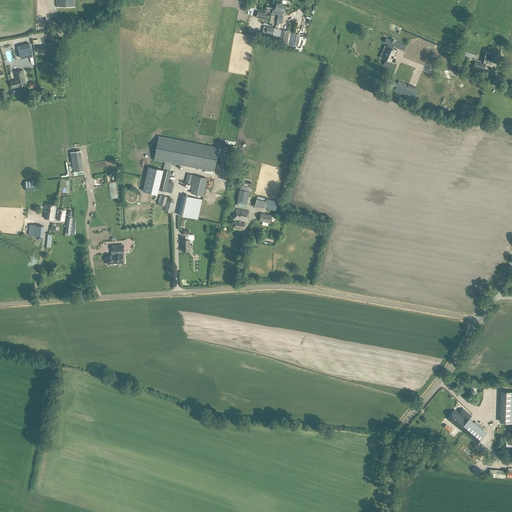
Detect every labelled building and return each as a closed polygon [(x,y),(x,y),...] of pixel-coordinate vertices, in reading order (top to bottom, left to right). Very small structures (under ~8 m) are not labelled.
[(267,7),(266,12),(271,13),(278,14),(279,11),(280,11),(282,5),(276,3),(275,10),(272,9),(272,8),(267,7)] [(279,11),(278,14),(276,22),(281,23),(286,6),(282,5),(280,11),(279,11)] [(264,19),(267,20),(268,14),(257,11),(255,18),(264,19)] [(274,28),(267,27),(266,33),(273,35),(274,28)] [(292,32),(282,30),(279,42),(289,44),(292,32)] [(266,33),(262,32),(261,38),(271,40),(273,35),(266,33)] [(29,39),(17,42),(21,59),(33,55),(29,39)] [(38,46),(38,53),(44,53),(44,52),(47,52),(47,55),(55,55),(55,43),(53,43),(47,43),(47,47),(45,47),(45,46),(38,46)] [(389,45),(388,48),(384,58),(391,61),(395,51),(393,50),(394,47),(389,45)] [(9,60),(17,57),(13,46),(5,49),(9,60)] [(476,55),(460,50),(459,54),(475,59),(476,55)] [(482,57),(481,58),(483,58),(482,62),(486,63),(487,59),(491,60),(492,53),(484,51),(483,57),(482,57)] [(492,53),(491,60),(490,61),(498,63),(500,54),(492,53)] [(27,85),(23,70),(15,73),(16,80),(11,82),(13,88),(27,85)] [(399,81),(395,90),(414,98),(417,89),(399,81)] [(152,148),(150,160),(181,164),(181,167),(185,168),(185,166),(201,168),(201,170),(212,171),(215,145),(156,137),(155,148),(152,148)] [(72,163),(82,161),(80,151),(70,152),(72,163)] [(158,169),(149,167),(143,191),(152,194),(158,169)] [(163,170),(159,190),(166,192),(168,183),(171,172),(163,170)] [(207,178),(188,173),(185,182),(191,184),(190,188),(192,189),(191,193),(203,196),(207,178)] [(73,183),(75,190),(87,187),(86,182),(83,183),(83,180),(73,183)] [(34,181),(25,182),(26,191),(35,190),(34,181)] [(237,203),(247,205),(250,193),(240,191),(237,203)] [(75,205),(82,202),(83,204),(88,201),(85,194),(73,199),(75,205)] [(183,195),(179,215),(197,219),(201,198),(183,195)] [(257,199),(255,206),(264,208),(266,202),(257,199)] [(174,203),(167,201),(164,211),(172,213),(174,203)] [(44,218),(54,219),(57,205),(46,203),(44,218)] [(112,226),(110,211),(112,210),(112,207),(99,209),(102,228),(112,226)] [(56,220),(64,221),(66,210),(58,209),(56,220)] [(235,222),(234,229),(244,230),(245,223),(241,222),(241,221),(247,222),(249,212),(236,210),(234,220),(240,221),(239,222),(235,222)] [(260,221),(269,222),(270,223),(272,216),(261,214),(260,221)] [(36,225),(34,236),(43,237),(44,226),(36,225)] [(185,235),(185,240),(182,240),(182,251),(190,251),(190,240),(189,240),(189,235),(190,235),(190,231),(183,231),(183,235),(185,235)] [(114,251),(115,255),(107,255),(108,264),(123,263),(122,254),(121,254),(121,251),(124,251),(124,245),(112,246),(113,251),(114,251)] [(511,392),(502,392),(501,422),(511,422),(511,392)] [(460,413),(455,410),(448,419),(456,426),(461,430),(470,418),(472,416),(463,409),(460,413)] [(470,418),(461,430),(477,444),(487,433),(470,418)] [(498,455),(511,456),(511,448),(499,447),(498,455)]
